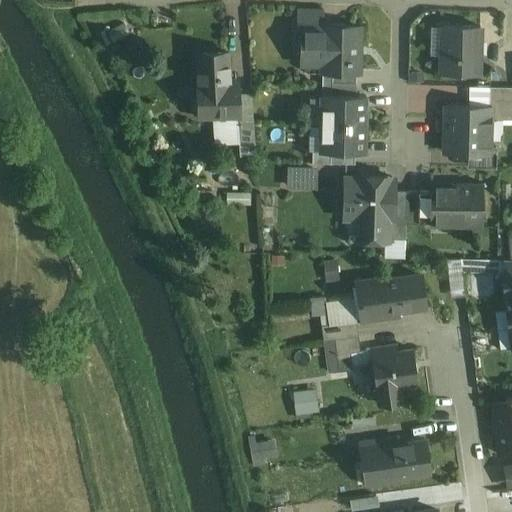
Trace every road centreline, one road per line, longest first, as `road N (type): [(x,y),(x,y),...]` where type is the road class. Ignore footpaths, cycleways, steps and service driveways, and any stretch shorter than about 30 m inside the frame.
road 1 (residential): [(449,354),(480,511)]
road 2 (residential): [(395,148),(402,0)]
